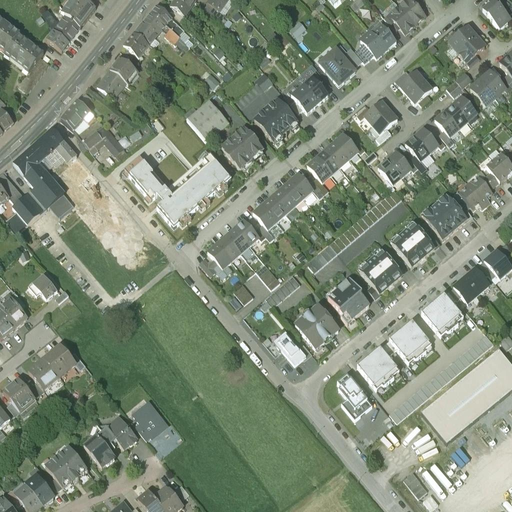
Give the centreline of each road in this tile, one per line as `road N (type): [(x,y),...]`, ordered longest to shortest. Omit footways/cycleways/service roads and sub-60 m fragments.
road 1 (residential): [(511,216),(319,373),(306,397)]
road 2 (residential): [(378,84),(178,259)]
road 3 (residential): [(178,259),(44,116)]
road 4 (residential): [(306,397),(178,259)]
road 5 (secondary): [(137,0),(44,116)]
road 6 (residential): [(398,511),(306,397)]
